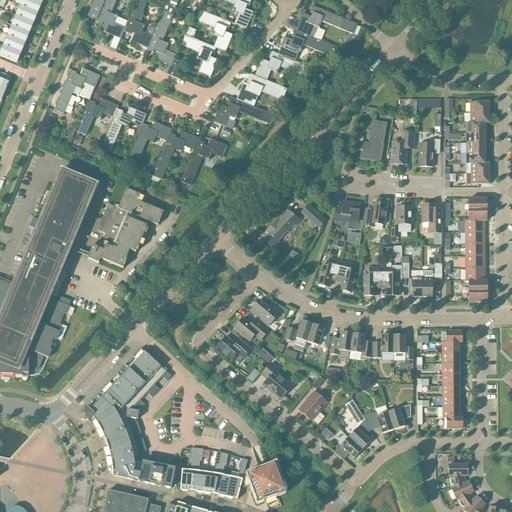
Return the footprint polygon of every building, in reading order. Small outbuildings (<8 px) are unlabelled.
[(22,0),(20,6),(38,13),(42,3),(34,0),(22,0)] [(120,40),(124,32),(128,22),(116,17),(111,15),(116,0),(105,0),(104,2),(100,0),(94,0),(87,17),(96,20),(96,23),(102,25),(103,23),(107,25),(103,32),(120,40)] [(138,24),(145,5),(147,0),(136,0),(136,1),(128,22),(124,32),(129,34),(130,33),(134,34),(131,42),(148,49),(152,38),(142,33),(145,27),(138,24)] [(250,0),(220,0),(235,6),(233,12),(239,15),(235,25),(246,30),(253,13),(245,10),(247,6),(249,7),(251,0),(250,0)] [(16,16),(34,23),(38,13),(20,6),(16,16)] [(295,30),(294,31),(311,37),(315,27),(317,27),(317,28),(319,29),(320,27),(319,26),(321,22),(353,35),(357,25),(313,7),(310,13),(312,14),(311,17),(303,14),(296,31),(295,30)] [(228,29),(231,24),(206,13),(201,11),(200,11),(196,21),(215,28),(212,34),(218,37),(214,48),(216,49),(225,53),(232,36),(225,32),(227,29),(228,29)] [(163,12),(152,38),(148,49),(147,50),(153,53),(154,51),(158,53),(154,60),(172,67),(176,56),(166,51),(168,46),(162,43),(173,17),(163,12)] [(2,14),(0,18),(0,20),(7,23),(10,17),(2,14)] [(11,26),(30,33),(34,23),(16,16),(11,26)] [(30,33),(11,26),(7,36),(25,43),(30,33)] [(189,28),(186,35),(194,39),(197,31),(189,28)] [(285,38),(278,55),(295,62),(295,61),(299,51),(301,52),(303,45),(328,55),(332,45),(311,37),(294,31),(292,37),(294,37),(292,41),(285,38)] [(3,46),(21,53),(25,43),(7,36),(3,46)] [(185,36),(181,45),(199,53),(197,58),(196,60),(198,61),(198,60),(203,62),(198,73),(210,78),(217,61),(210,58),(211,54),(213,55),(216,49),(214,48),(185,36)] [(3,46),(0,53),(0,56),(17,63),(21,53),(3,46)] [(306,65),(295,61),(295,62),(278,55),(271,52),(269,58),(271,59),(269,63),(262,60),(255,76),(255,77),(266,81),(267,81),(271,70),(276,72),(275,73),(278,74),(278,72),(278,71),(280,67),(302,75),(306,65)] [(89,100),(94,88),(95,88),(100,77),(83,69),(80,77),(76,75),(77,73),(70,71),(54,111),(64,115),(73,94),(89,100)] [(1,73),(0,75),(0,100),(1,101),(11,78),(1,73)] [(281,99),(285,89),(252,76),(248,85),(245,84),(239,101),(255,107),(262,91),(281,99)] [(239,113),(261,122),(268,125),(275,116),(265,112),(248,105),(236,100),(237,100),(230,98),(228,104),(229,105),(228,108),(220,105),(213,122),(225,127),(230,116),(234,118),(234,119),(236,120),(237,118),(237,117),(239,113)] [(101,121),(102,119),(112,123),(117,109),(118,110),(119,107),(101,100),(99,105),(89,101),(76,132),(86,136),(94,118),(99,120),(101,121)] [(418,100),(418,109),(440,109),(440,100),(418,100)] [(470,113),(489,113),(489,103),(470,103),(470,113)] [(117,109),(112,123),(101,149),(111,153),(122,127),(127,128),(126,129),(129,130),(129,128),(131,123),(141,127),(143,124),(146,115),(129,108),(126,115),(122,114),(123,112),(118,110),(117,109)] [(485,124),(489,124),(489,113),(470,113),(470,123),(470,124),(485,124)] [(52,125),(55,118),(49,115),(46,122),(52,125)] [(386,124),(372,122),(369,144),(362,143),(360,159),(360,158),(371,160),(371,161),(380,162),(383,147),(382,147),(386,124)] [(42,131),(49,133),(52,125),(46,123),(42,131)] [(143,124),(141,127),(129,156),(139,160),(147,141),(152,143),(152,144),(154,145),(155,143),(154,142),(156,138),(167,142),(170,134),(172,130),(155,123),(151,130),(148,129),(148,127),(143,124)] [(470,124),(470,123),(466,123),(466,134),(485,134),(485,124),(470,124)] [(176,136),(170,134),(167,142),(152,177),(162,181),(175,150),(180,152),(179,153),(182,153),(183,151),(182,151),(184,147),(194,151),(198,141),(199,139),(182,132),(179,140),(175,138),(176,136)] [(414,142),(415,136),(414,136),(414,133),(402,132),(402,143),(393,143),(391,164),(405,165),(406,149),(413,150),(414,142)] [(485,134),(466,134),(466,144),(485,144),(485,134)] [(76,136),(73,145),(79,147),(83,138),(76,136)] [(198,141),(194,151),(181,183),(191,187),(203,158),(207,160),(209,161),(210,159),(212,154),(223,159),(227,147),(210,140),(207,147),(203,145),(204,144),(198,141)] [(419,144),(419,157),(418,167),(433,168),(433,152),(439,153),(440,141),(429,140),(429,145),(419,144)] [(485,144),(466,144),(466,154),(485,154),(485,144)] [(485,154),(466,154),(466,165),(485,165),(485,164),(485,154)] [(78,165),(100,175),(103,168),(81,158),(78,165)] [(470,175),(489,175),(489,164),(485,164),(485,165),(466,165),(466,175),(470,175)] [(65,259),(77,231),(96,184),(63,170),(31,245),(27,243),(27,244),(24,253),(23,253),(27,255),(15,284),(0,277),(0,375),(1,376),(1,375),(14,375),(14,376),(28,377),(29,372),(33,372),(37,371),(39,368),(44,357),(49,359),(52,351),(49,350),(54,339),(56,340),(63,325),(60,324),(65,314),(67,315),(70,307),(50,299),(48,298),(61,269),(65,271),(65,270),(69,261),(65,259)] [(466,185),(471,185),(489,185),(489,175),(470,175),(466,175),(466,185)] [(94,243),(88,260),(99,264),(101,259),(123,269),(125,266),(125,264),(125,262),(128,255),(131,257),(134,252),(136,253),(136,251),(138,246),(138,247),(139,246),(140,246),(141,245),(142,244),(143,243),(144,242),(145,240),(145,239),(145,237),(145,236),(144,234),(149,222),(158,226),(161,218),(159,217),(161,212),(163,213),(163,212),(140,203),(142,197),(139,196),(140,195),(126,190),(118,209),(108,204),(97,231),(105,235),(100,246),(94,243)] [(468,222),(484,222),(486,222),(486,199),(468,200),(468,221),(468,222)] [(358,219),(359,209),(360,205),(343,203),(341,213),(335,212),(334,221),(348,223),(348,230),(356,231),(358,219)] [(366,210),(365,219),(364,226),(374,228),(374,224),(384,225),(387,206),(373,204),(372,210),(366,210)] [(318,229),(326,221),(309,205),(301,214),(318,229)] [(434,210),(434,206),(422,206),(422,224),(429,224),(429,234),(441,234),(441,210),(434,210)] [(391,229),(391,238),(398,238),(398,233),(411,233),(410,225),(410,218),(410,208),(397,208),(397,225),(398,225),(398,229),(391,229)] [(300,221),(296,218),(289,211),(284,217),(286,218),(278,226),(275,223),(267,232),(268,234),(263,240),(274,250),(280,243),(278,241),(293,225),(295,226),(300,221)] [(465,234),(484,233),(484,222),(468,222),(468,221),(465,221),(465,234)] [(362,245),(362,233),(349,232),(348,244),(362,245)] [(465,245),(484,245),(484,233),(465,234),(465,245)] [(380,238),(380,246),(388,246),(388,238),(380,238)] [(337,240),(335,247),(344,249),(346,242),(337,240)] [(465,257),(485,257),(484,245),(465,245),(465,257)] [(465,269),(485,269),(485,257),(465,257),(465,269)] [(322,266),(320,275),(318,285),(328,288),(331,277),(337,278),(341,262),(329,260),(327,267),(322,266)] [(341,262),(337,278),(343,279),(340,291),(351,293),(356,274),(350,273),(352,265),(341,262)] [(364,276),(364,286),(364,296),(375,296),(375,285),(381,285),(381,269),(369,269),(369,276),(364,276)] [(381,269),(381,285),(387,285),(387,296),(398,296),(398,276),(392,276),(392,269),(381,269)] [(469,281),(485,281),(485,269),(465,269),(465,282),(469,282),(469,281)] [(411,279),(411,288),(411,298),(422,298),(422,278),(411,279)] [(422,278),(422,298),(432,298),(432,278),(422,278)] [(469,281),(469,282),(469,303),(487,303),(487,281),(485,281),(469,281)] [(281,322),(282,321),(287,312),(289,313),(289,312),(271,302),(270,302),(272,304),(268,309),(259,301),(250,312),(258,318),(268,327),(272,322),(274,324),(276,324),(278,324),(279,323),(281,322)] [(269,331),(265,329),(258,322),(253,328),(243,319),(234,329),(242,335),(250,342),(255,335),(261,340),(269,331)] [(304,349),(306,342),(307,343),(313,325),(302,321),(296,339),(297,339),(295,345),(304,349)] [(324,329),(313,325),(307,343),(318,346),(324,329)] [(288,328),(284,340),(292,342),(296,331),(288,328)] [(340,351),(350,353),(353,334),(341,332),(340,339),(332,338),(330,355),(339,357),(340,351)] [(446,332),(446,343),(459,343),(462,343),(462,332),(446,332)] [(364,336),(353,334),(350,353),(361,354),(361,358),(371,359),(372,343),(363,342),(364,336)] [(381,336),(381,343),(372,343),(371,359),(382,359),(382,355),(393,355),(393,336),(381,336)] [(405,336),(393,336),(393,355),(404,354),(404,361),(413,361),(413,358),(413,348),(405,348),(405,336)] [(238,354),(244,359),(251,350),(239,340),(235,345),(225,337),(216,348),(231,362),(238,354)] [(442,343),(442,354),(459,354),(459,343),(446,343),(442,343)] [(282,353),(282,352),(285,354),(288,348),(284,347),(284,346),(280,345),(278,351),(282,353)] [(171,489),(175,468),(143,462),(145,454),(144,454),(143,462),(137,460),(139,453),(146,450),(143,439),(135,441),(133,436),(141,434),(137,422),(136,422),(135,420),(138,420),(139,412),(138,412),(140,410),(145,405),(140,401),(147,394),(152,398),(159,390),(154,386),(162,377),(167,382),(171,377),(145,352),(89,412),(95,420),(100,429),(104,438),(108,447),(111,457),(112,467),(113,477),(139,483),(140,480),(144,481),(143,483),(155,486),(156,483),(165,485),(165,488),(171,489)] [(267,354),(263,359),(268,364),(273,358),(267,354)] [(459,365),(459,354),(442,354),(442,365),(459,365)] [(263,360),(259,365),(263,369),(267,364),(263,360)] [(271,364),(268,368),(261,375),(267,380),(263,385),(280,400),(292,387),(274,372),(277,369),(271,364)] [(459,375),(459,365),(442,365),(442,376),(459,375)] [(253,373),(249,379),(252,382),(257,376),(253,373)] [(459,386),(459,375),(442,376),(442,386),(459,386)] [(316,390),(324,381),(320,377),(312,386),(316,390)] [(362,393),(366,388),(359,383),(355,388),(362,393)] [(459,397),(459,386),(442,386),(442,397),(459,397)] [(314,393),(305,403),(299,411),(311,421),(327,403),(314,393)] [(459,408),(459,397),(442,397),(442,408),(459,408)] [(410,407),(388,413),(393,431),(405,427),(402,421),(410,418),(410,407)] [(459,419),(459,418),(459,408),(442,408),(442,419),(446,419),(459,419)] [(89,419),(83,411),(81,414),(80,416),(80,418),(81,419),(82,421),(84,421),(86,421),(88,421),(89,419)] [(365,420),(371,431),(380,428),(382,434),(393,431),(388,413),(377,416),(376,413),(363,417),(365,420)] [(337,417),(333,422),(338,427),(342,422),(337,417)] [(462,418),(459,418),(459,419),(446,419),(446,430),(462,430),(462,418)] [(365,420),(348,438),(362,450),(370,442),(365,437),(371,431),(365,420)] [(327,428),(322,434),(329,441),(334,435),(327,428)] [(343,461),(349,454),(354,459),(362,450),(348,438),(340,446),(333,452),(343,461)] [(180,491),(192,492),(197,449),(191,449),(190,461),(191,461),(190,471),(182,470),(180,491)] [(201,462),(203,450),(197,449),(192,492),(203,494),(206,473),(199,472),(200,462),(201,462)] [(214,474),(206,473),(203,494),(214,495),(222,454),(217,452),(214,465),(216,465),(214,474)] [(214,495),(225,498),(230,477),(223,475),(224,467),(226,467),(228,455),(222,454),(214,495)] [(230,477),(225,498),(237,500),(247,461),(242,459),(238,471),(240,471),(238,479),(230,477)] [(246,474),(242,486),(245,487),(249,486),(256,505),(265,502),(268,509),(269,510),(270,510),(271,510),(281,506),(278,497),(284,495),(285,494),(286,493),(287,492),(287,491),(287,490),(287,489),(277,461),(273,463),(246,474)] [(464,484),(463,477),(468,477),(468,465),(449,465),(449,477),(452,489),(464,484)] [(464,484),(452,489),(451,490),(456,500),(457,500),(464,510),(473,501),(473,500),(469,495),(473,493),(469,482),(464,484)] [(149,500),(118,493),(108,490),(103,511),(159,511),(161,507),(148,504),(149,500)] [(487,511),(482,508),(485,505),(476,497),(473,500),(473,501),(464,510),(463,511),(464,511),(487,511)] [(167,511),(187,511),(189,507),(178,503),(177,505),(171,502),(167,511)]
